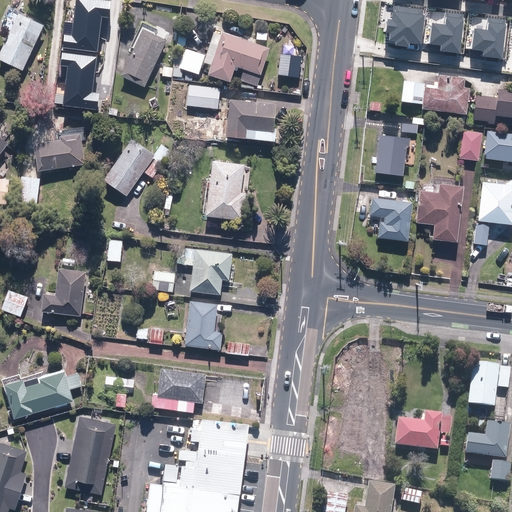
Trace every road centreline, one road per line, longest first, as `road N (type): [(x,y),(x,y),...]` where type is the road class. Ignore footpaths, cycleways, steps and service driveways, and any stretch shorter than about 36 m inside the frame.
road 1 (secondary): [(341,0),(312,283)]
road 2 (secondary): [(309,304),(278,511)]
road 3 (secondary): [(375,303),(511,319)]
